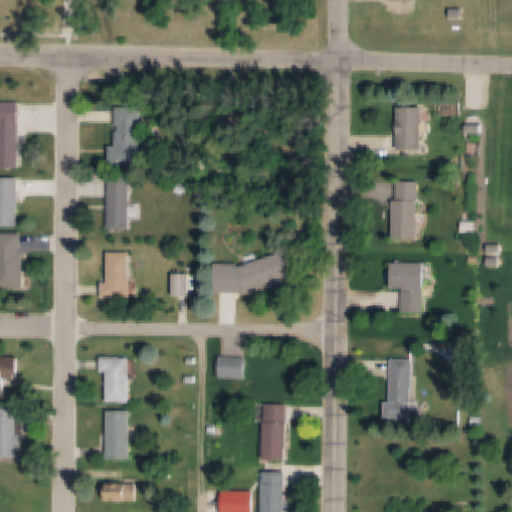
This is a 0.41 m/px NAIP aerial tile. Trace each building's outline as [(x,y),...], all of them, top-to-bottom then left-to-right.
[(152,0),(128,0),(128,15),(152,15),(152,0)] [(403,107),(428,108),(427,150),(402,149),(403,107)] [(121,109),(146,109),(147,167),(122,168),(121,109)] [(1,120),(23,120),(24,167),(1,168),(1,120)] [(469,122),(486,122),(486,133),(469,132),(469,122)] [(1,178),(24,178),(25,226),(2,226),(1,178)] [(113,179),(136,179),(135,228),(112,227),(113,179)] [(402,181),(425,182),(424,240),(401,240),(402,181)] [(465,222),(481,223),(481,233),(465,233),(465,222)] [(2,234),(27,234),(27,253),(31,253),(32,288),(3,288),(2,234)] [(250,293),(221,292),(222,264),(251,265),(291,250),(300,275),(250,293)] [(114,253),(139,254),(138,297),(109,297),(110,284),(114,284),(114,253)] [(430,289),(429,312),(410,312),(410,289),(400,288),(400,264),(433,265),(432,289),(430,289)] [(178,274),(195,274),(195,296),(178,295),(178,274)] [(224,358),(251,358),(250,379),(224,379),(224,358)] [(109,359),(137,360),(136,403),(113,403),(113,372),(109,372),(109,359)] [(17,400),(0,400),(0,360),(27,361),(26,383),(18,383),(17,400)] [(396,360),(419,361),(418,420),(393,419),(393,402),(395,403),(396,360)] [(268,405),(293,406),(292,460),(267,460),(268,405)] [(25,409),(24,456),(1,456),(2,409),(25,409)] [(111,413),(136,414),(135,460),(110,459),(111,413)] [(475,418),(484,418),(484,426),(475,426),(475,418)] [(211,427),(220,427),(220,435),(211,435),(211,427)] [(151,469),(173,469),(173,479),(151,479),(151,469)] [(268,511),(269,473),(293,473),(292,511),(268,511)] [(113,486),(143,486),(143,502),(112,501),(113,486)]
